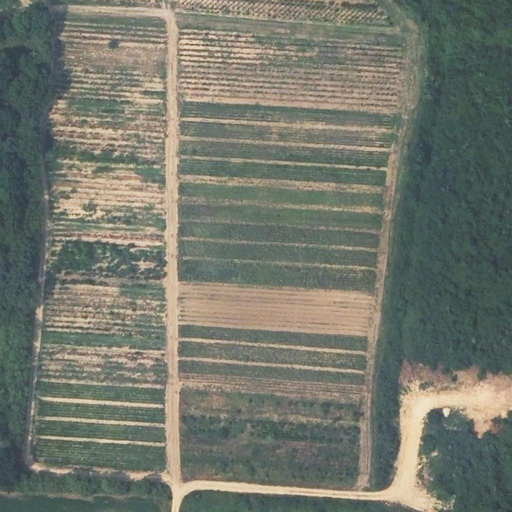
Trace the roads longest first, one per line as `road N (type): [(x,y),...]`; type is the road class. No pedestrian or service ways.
road 1 (track): [(0,14),(38,6),(169,22),(174,481)]
road 2 (track): [(174,511),(174,481),(395,492),(419,405)]
